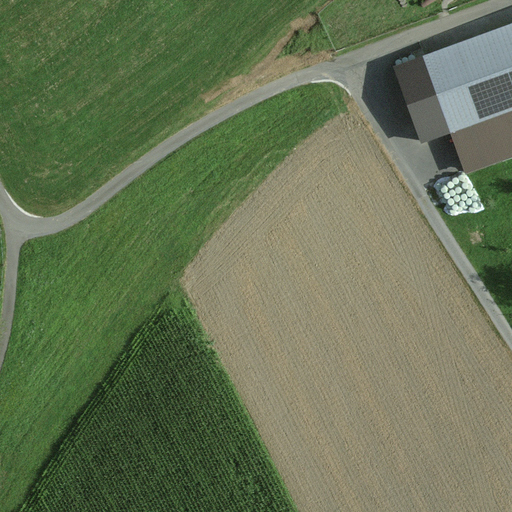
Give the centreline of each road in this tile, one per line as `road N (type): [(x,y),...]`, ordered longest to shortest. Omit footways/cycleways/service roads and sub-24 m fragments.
road 1 (track): [(500,0),(234,105),(60,223),(15,232),(0,195)]
road 2 (track): [(511,339),(350,60)]
